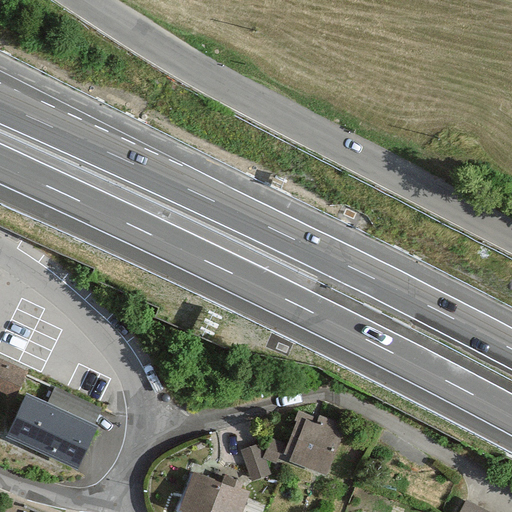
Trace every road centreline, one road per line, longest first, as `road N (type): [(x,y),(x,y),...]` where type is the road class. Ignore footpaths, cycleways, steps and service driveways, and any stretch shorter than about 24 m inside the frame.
road 1 (motorway): [(0,167),(511,416)]
road 2 (motorway): [(511,346),(229,203),(0,100)]
road 3 (tertiary): [(83,0),(207,83),(511,240)]
road 4 (residential): [(0,249),(98,335),(147,409),(119,485)]
road 5 (residential): [(119,485),(85,502),(0,476)]
